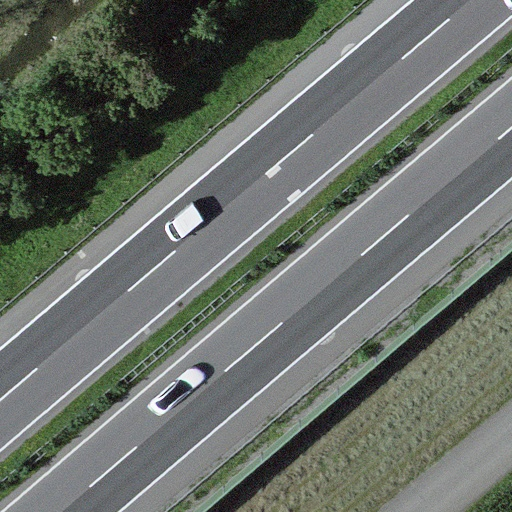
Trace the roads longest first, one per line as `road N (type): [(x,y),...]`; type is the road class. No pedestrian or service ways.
road 1 (motorway): [(479,0),(0,410)]
road 2 (motorway): [(72,511),(511,138)]
road 3 (track): [(292,0),(0,242)]
